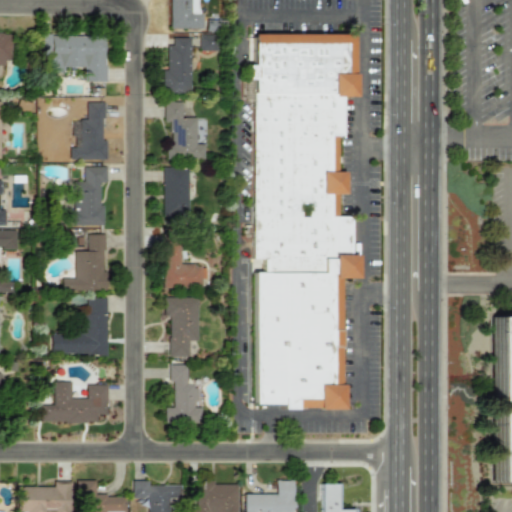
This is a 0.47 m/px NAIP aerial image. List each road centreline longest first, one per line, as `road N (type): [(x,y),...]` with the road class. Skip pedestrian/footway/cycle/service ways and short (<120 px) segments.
road 1 (residential): [(131,443),(130,0)]
road 2 (residential): [(0,442),(395,452)]
road 3 (primary): [(396,138),(395,469)]
road 4 (primary): [(430,511),(431,293)]
road 5 (primary): [(431,293),(431,139)]
road 6 (primary): [(431,139),(431,0)]
